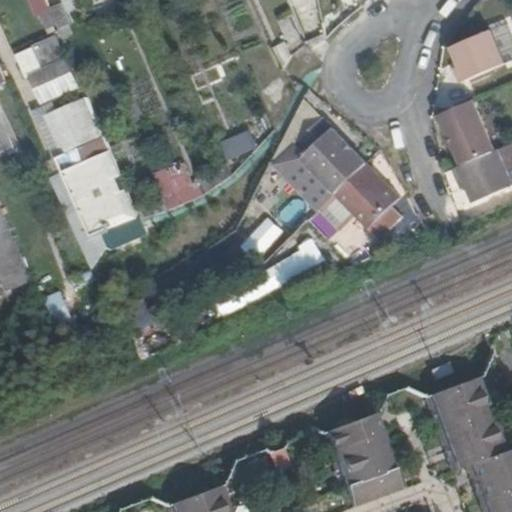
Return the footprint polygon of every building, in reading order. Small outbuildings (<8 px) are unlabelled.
[(28,0),(35,15),(51,9),(47,0),(28,0)] [(59,33),(60,34),(74,27),(64,3),(50,10),(50,12),(58,30),(59,33)] [(49,35),(58,30),(50,12),(41,16),(49,35)] [(461,83),(507,64),(491,30),(452,46),(460,66),(455,68),(461,83)] [(42,72),(71,60),(60,34),(59,33),(31,45),(42,72)] [(284,42),(273,47),(283,69),(291,57),(284,42)] [(27,78),(42,72),(31,45),(16,51),(27,78)] [(121,225),(139,218),(137,213),(87,98),(47,117),(64,157),(57,160),(93,239),(102,235),(107,246),(121,225)] [(473,100),(439,115),(459,165),(493,150),(473,100)] [(302,159),(336,194),(367,164),(323,119),(299,142),(309,152),(306,156),(302,159)] [(0,152),(12,147),(0,121),(0,152)] [(252,131),(222,145),(230,162),(260,148),(252,131)] [(302,159),(306,156),(295,145),(275,165),(321,211),(336,194),(302,159)] [(459,165),(451,169),(457,183),(463,181),(472,202),(511,184),(496,149),(493,150),(459,165)] [(367,164),(336,194),(378,239),(401,217),(391,206),(400,198),(367,164)] [(165,166),(151,171),(167,209),(180,202),(165,166)] [(0,249),(16,286),(31,280),(26,268),(0,207),(0,249)] [(0,271),(8,290),(16,286),(0,249),(0,271)] [(477,377),(471,380),(501,450),(507,448),(477,377)] [(483,511),(511,511),(511,445),(507,448),(501,450),(471,380),(421,401),(450,472),(464,466),(483,511)] [(375,426),(373,421),(327,441),(358,511),(403,492),(400,485),(405,483),(395,461),(391,462),(385,449),(390,447),(380,425),(375,426)] [(357,511),(358,511),(327,441),(321,443),(351,511),(357,511)] [(395,461),(390,447),(385,449),(391,462),(395,461)] [(287,450),(268,452),(270,472),(289,471),(287,450)] [(221,500),(226,511),(231,511),(226,498),(221,500)] [(226,511),(221,500),(194,511),(226,511)]
